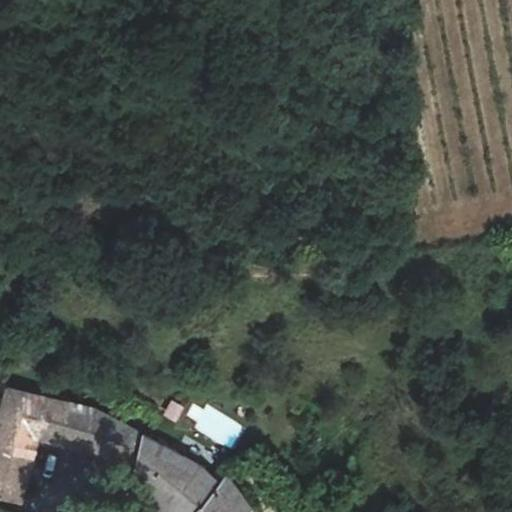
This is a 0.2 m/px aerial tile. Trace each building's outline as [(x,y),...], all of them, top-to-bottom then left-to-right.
[(34,431),(45,396),(5,386),(0,404),(0,488),(17,493),(34,431)] [(82,446),(93,408),(45,396),(34,431),(82,446)] [(167,396),(160,412),(175,419),(183,403),(167,396)] [(191,511),(221,481),(197,463),(141,434),(93,408),(82,446),(133,461),(127,482),(158,511),(191,511)] [(255,511),(252,504),(229,472),(221,481),(191,511),(255,511)]
